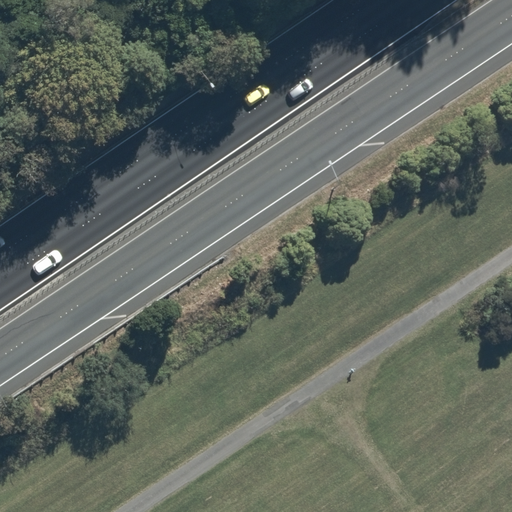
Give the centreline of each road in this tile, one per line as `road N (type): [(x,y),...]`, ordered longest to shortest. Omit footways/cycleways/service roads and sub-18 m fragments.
road 1 (trunk): [(511,17),(0,357)]
road 2 (trunk): [(0,268),(394,0)]
